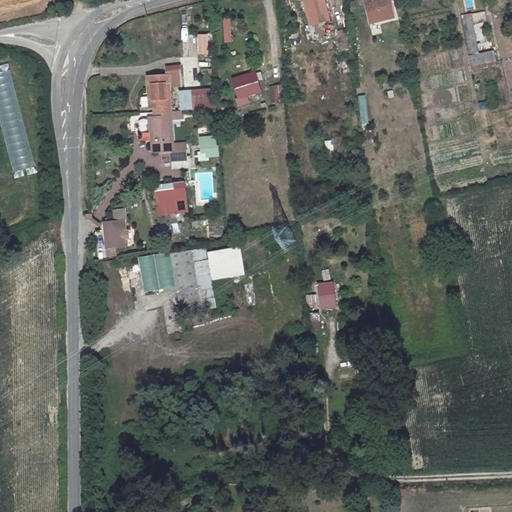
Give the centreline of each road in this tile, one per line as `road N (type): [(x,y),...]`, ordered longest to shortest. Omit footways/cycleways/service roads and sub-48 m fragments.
road 1 (unclassified): [(74,511),(65,160)]
road 2 (track): [(511,476),(363,479),(337,466),(327,438),(328,325)]
road 3 (unclassified): [(135,0),(90,14),(66,44),(55,82),(65,160)]
road 4 (unclassified): [(65,160),(73,90),(90,39),(157,0)]
